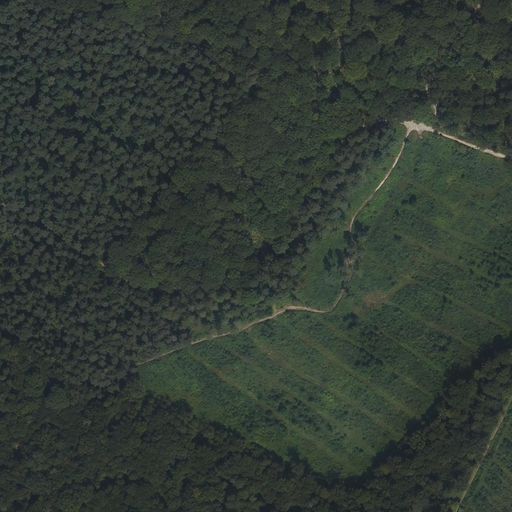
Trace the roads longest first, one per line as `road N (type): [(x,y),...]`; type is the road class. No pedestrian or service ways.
road 1 (track): [(56,0),(511,159)]
road 2 (track): [(511,398),(454,511)]
